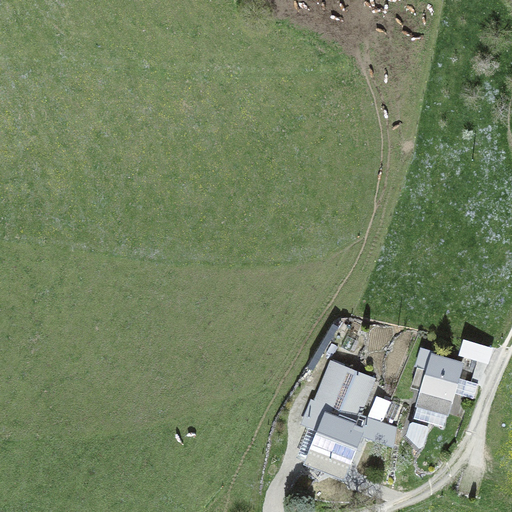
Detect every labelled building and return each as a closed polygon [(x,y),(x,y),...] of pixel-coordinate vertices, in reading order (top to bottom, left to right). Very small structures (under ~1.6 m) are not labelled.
[(463,340),(459,354),(485,361),(489,347),(463,340)] [(418,405),(447,413),(461,366),(433,357),(434,353),(423,350),(418,366),(428,369),(418,405)] [(314,401),(311,400),(302,424),(320,430),(308,462),(341,475),(358,432),(391,444),(396,428),(381,422),(388,402),(379,398),(371,422),(363,419),(360,428),(355,426),(372,379),(329,363),(314,401)] [(463,396),(472,400),(479,385),(469,381),(463,396)] [(408,434),(420,446),(426,428),(411,423),(408,434)]
